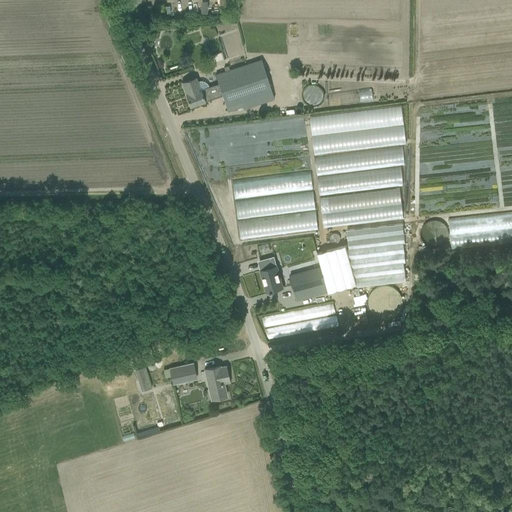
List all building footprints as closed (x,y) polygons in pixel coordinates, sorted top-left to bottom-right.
[(225,54),(218,56),(219,62),(226,60),(225,54)] [(204,102),(212,98),(222,95),(227,111),(242,106),(243,109),(273,99),(261,59),(215,75),(218,84),(208,87),(200,90),(186,95),(185,95),(190,107),(204,102)] [(229,61),(225,63),(212,67),(213,72),(226,68),(231,67),(229,61)] [(200,90),(208,87),(207,85),(206,83),(204,82),(201,80),(199,80),(197,82),(196,77),(181,82),(186,95),(200,90)] [(321,87),(306,92),(312,107),(326,102),(321,87)] [(511,194),(472,199),(474,215),(511,210),(511,194)] [(349,249),(346,249),(356,284),(357,287),(405,281),(403,263),(405,263),(402,243),(404,243),(402,224),(347,230),(349,249)] [(506,227),(452,232),(453,244),(507,238),(506,227)] [(327,250),(317,253),(321,267),(328,292),(337,289),(356,284),(346,249),(345,245),(327,250)] [(300,256),(294,258),(295,264),(302,263),(300,256)] [(272,291),(283,288),(277,266),(260,271),(266,292),(270,291),(270,292),(272,292),(272,291)] [(297,301),(306,298),(328,292),(321,267),(299,273),(290,275),(297,301)] [(298,324),(338,317),(337,306),(266,317),(270,341),(300,337),(298,324)] [(193,363),(162,370),(164,377),(169,376),(171,384),(196,378),(193,363)] [(211,399),(217,398),(226,395),(222,376),(227,375),(225,366),(220,367),(220,366),(210,368),(204,369),(211,399)] [(140,391),(142,390),(151,387),(144,367),(134,370),(140,391)] [(154,398),(141,402),(148,425),(161,421),(154,398)]
